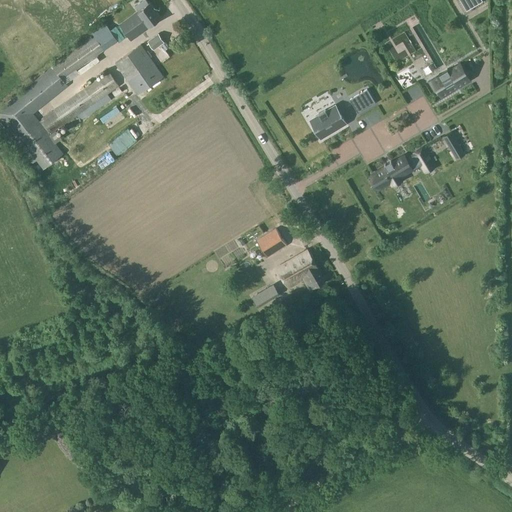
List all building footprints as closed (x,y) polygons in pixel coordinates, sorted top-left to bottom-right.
[(459,0),(466,11),(483,1),(482,0),(459,0)] [(161,19),(149,3),(138,11),(120,24),(131,40),(149,27),(161,19)] [(106,47),(117,39),(109,27),(98,34),(106,47)] [(165,42),(159,34),(148,41),(154,49),(165,42)] [(64,152),(54,140),(42,124),(44,123),(51,133),(119,85),(109,72),(42,119),(39,120),(34,113),(68,85),(63,78),(105,49),(96,36),(53,66),(0,108),(0,116),(20,142),(16,145),(25,156),(27,154),(41,171),(64,152)] [(164,76),(142,45),(116,63),(117,65),(115,66),(118,71),(120,69),(137,94),(164,76)] [(181,49),(162,64),(169,74),(189,59),(181,49)] [(461,63),(448,70),(448,69),(447,69),(448,70),(440,75),(439,74),(439,75),(429,82),(435,92),(438,90),(441,97),(450,92),(470,79),(461,63)] [(358,113),(375,103),(367,89),(350,99),(358,113)] [(311,121),(312,121),(316,128),(315,128),(321,138),(330,132),(330,134),(337,129),(337,128),(346,122),(336,105),(326,111),(325,109),(318,113),(319,115),(310,120),(311,121)] [(444,136),(444,137),(452,150),(459,145),(452,133),(451,132),(444,136)] [(373,174),(381,187),(391,181),(393,184),(402,178),(400,175),(420,164),(425,171),(434,166),(423,147),(414,153),(415,154),(406,159),(404,156),(392,163),(391,160),(384,164),(386,167),(373,174)] [(287,245),(276,228),(257,240),(267,257),(287,245)] [(289,288),(305,279),(311,288),(314,287),(325,281),(318,269),(319,268),(308,249),(277,267),(289,288)] [(274,284),(252,296),(258,307),(280,294),(274,284)] [(152,301),(155,306),(161,303),(158,298),(152,301)]
